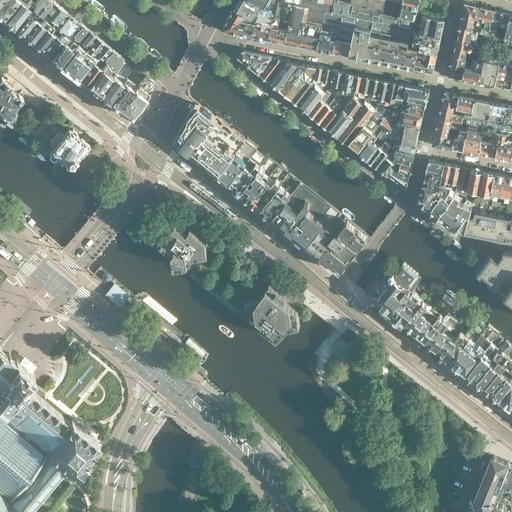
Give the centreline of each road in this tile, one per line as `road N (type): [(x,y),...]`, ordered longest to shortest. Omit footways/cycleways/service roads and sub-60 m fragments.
road 1 (residential): [(407,200),(206,37)]
road 2 (residential): [(440,81),(206,37)]
road 3 (unclassified): [(338,288),(162,143)]
road 4 (unclassified): [(502,420),(338,288)]
road 5 (unclassified): [(0,52),(132,164)]
road 6 (primary): [(293,511),(248,451),(179,389)]
road 7 (primary): [(170,372),(58,276)]
road 8 (primary): [(50,288),(161,382)]
road 9 (residential): [(176,88),(63,0)]
road 10 (secondary): [(112,511),(122,449),(161,382)]
road 11 (unclassified): [(132,164),(125,192),(58,276)]
